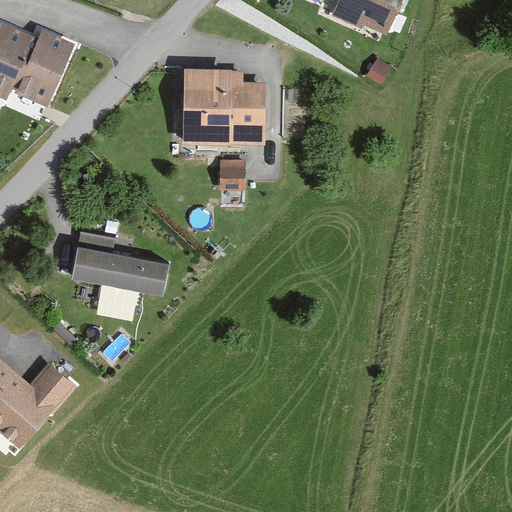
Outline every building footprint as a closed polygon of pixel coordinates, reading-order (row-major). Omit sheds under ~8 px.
[(341,0),(335,14),(338,15),(361,24),(364,26),(366,20),(391,30),(403,0),(341,0)] [(355,37),(361,24),(338,15),(333,27),(355,37)] [(0,35),(0,91),(14,98),(15,88),(39,35),(6,21),(0,35)] [(44,25),(39,35),(15,88),(51,104),(80,41),(44,25)] [(247,67),(190,66),(189,138),(267,139),(268,81),(247,81),(247,67)] [(248,160),(224,160),(223,183),(247,183),(248,160)] [(86,228),(84,241),(116,248),(119,235),(86,228)] [(116,248),(84,241),(78,273),(169,290),(175,258),(116,248)] [(3,354),(0,357),(0,423),(26,446),(79,383),(53,361),(35,381),(3,354)]
